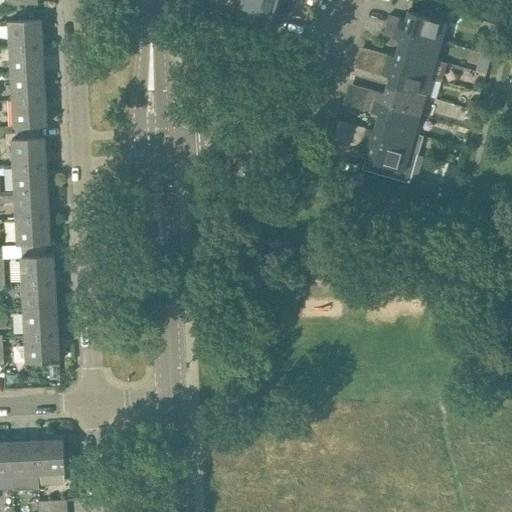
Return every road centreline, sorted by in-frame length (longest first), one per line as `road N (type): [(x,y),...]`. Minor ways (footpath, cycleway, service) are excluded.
road 1 (residential): [(96,402),(74,0)]
road 2 (unclassified): [(352,0),(325,93),(306,117),(278,137),(164,147)]
road 3 (tertiary): [(162,239),(174,398)]
